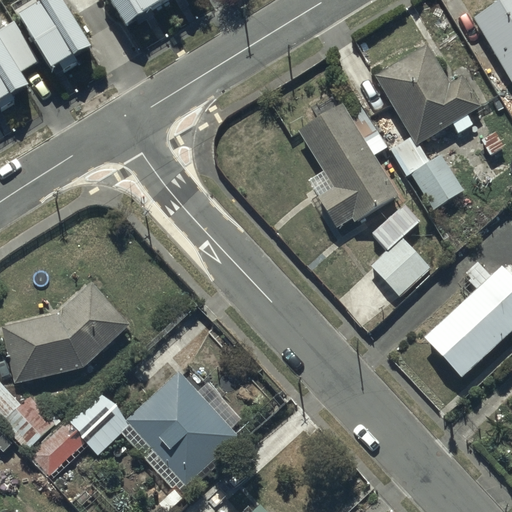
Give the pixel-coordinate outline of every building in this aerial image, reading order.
[(93,56),(61,0),(46,0),(21,14),(56,76),(93,56)] [(108,0),(128,34),(146,23),(145,21),(179,0),(108,0)] [(511,0),(471,25),(511,89),(511,0)] [(0,133),(42,106),(0,40),(0,133)] [(451,92),(428,54),(376,87),(411,144),(392,156),(408,183),(412,181),(435,217),(465,198),(442,161),(429,169),(420,153),(453,132),(459,141),(474,131),(469,124),(483,116),(463,84),(451,92)] [(397,201),(340,111),(296,138),(331,194),(315,204),(333,233),(348,223),(352,229),(397,201)] [(421,229),(406,212),(373,241),(388,258),(371,273),(399,304),(431,275),(404,244),(421,229)] [(457,288),(471,303),(425,347),(463,388),(511,342),(511,284),(502,275),(493,284),(478,269),(457,288)] [(0,321),(14,380),(81,364),(129,320),(90,277),(58,307),(0,321)] [(178,366),(123,417),(183,482),(238,432),(178,366)] [(0,421),(24,447),(53,422),(29,395),(20,403),(0,380),(0,421)] [(124,426),(108,409),(84,432),(70,416),(30,453),(48,473),(87,437),(98,450),(124,426)] [(246,511),(267,511),(257,502),(246,511)]
